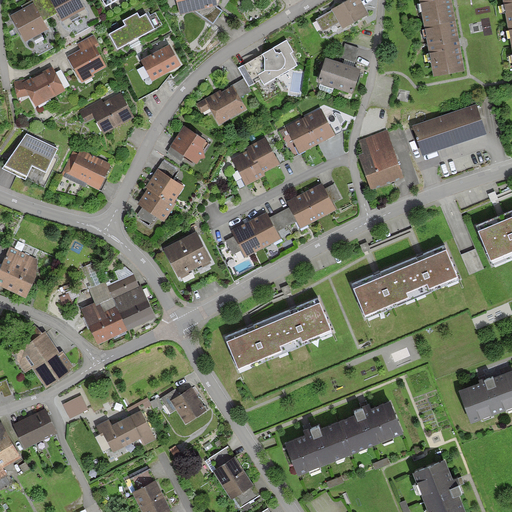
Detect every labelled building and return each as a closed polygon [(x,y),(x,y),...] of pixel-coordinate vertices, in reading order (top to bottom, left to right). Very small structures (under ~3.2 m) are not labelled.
[(49,0),(33,0),(32,1),(34,4),(44,22),(58,15),(49,0)] [(49,0),(58,15),(62,23),(85,11),(79,0),(49,0)] [(101,0),(106,8),(121,0),(101,0)] [(216,0),(175,0),(180,16),(196,12),(216,7),(218,7),(217,3),(216,0)] [(369,16),(360,0),(350,0),(344,4),(332,11),(316,20),(323,33),(339,24),(343,30),(369,16)] [(419,0),(425,30),(456,24),(451,0),(419,0)] [(511,0),(502,0),(508,31),(511,30),(511,0)] [(24,9),(34,4),(32,1),(21,6),(23,10),(24,9)] [(44,22),(34,4),(24,9),(23,10),(10,17),(25,44),(48,31),(44,22)] [(223,12),(216,7),(196,12),(213,25),(223,12)] [(151,13),(158,27),(165,23),(158,10),(151,13)] [(126,27),(110,35),(118,51),(136,42),(155,31),(147,15),(140,19),(138,15),(124,23),(126,27)] [(456,24),(425,30),(434,78),(465,73),(459,42),(456,24)] [(77,44),(81,51),(82,53),(95,46),(96,48),(99,46),(94,35),(77,44)] [(265,54),(238,69),(244,79),(249,88),(255,85),(255,86),(262,82),(264,86),(297,67),(290,55),(293,53),(287,41),(265,54)] [(346,44),(341,58),(346,60),(355,63),(360,49),(346,44)] [(78,52),(68,58),(82,84),(94,77),(93,75),(107,68),(96,48),(95,46),(82,53),(81,51),(78,52)] [(182,67),(170,46),(140,62),(152,83),(168,74),(182,67)] [(317,84),(335,90),(343,65),(334,62),(326,59),(317,84)] [(355,63),(346,60),(344,65),(349,67),(353,68),(355,63)] [(343,65),(335,90),(353,96),(361,71),(353,68),(349,67),(344,65),(343,65)] [(31,78),(14,81),(17,98),(29,96),(36,108),(66,91),(65,89),(56,74),(52,67),(42,73),(43,74),(38,77),(32,80),(31,78)] [(61,71),(56,74),(65,89),(70,86),(61,71)] [(244,79),(234,85),(241,98),(252,92),(249,88),(244,79)] [(234,85),(233,85),(215,94),(196,105),(202,114),(210,110),(219,126),(248,111),(241,98),(234,85)] [(121,94),(104,103),(103,100),(79,112),(85,123),(94,118),(103,135),(134,119),(121,94)] [(476,106),(412,128),(423,158),(487,136),(476,106)] [(312,114),(303,119),(317,147),(335,137),(331,129),(324,115),(321,110),(312,114)] [(317,147),(303,119),(294,124),(285,128),(288,134),(296,147),(300,156),(317,147)] [(208,144),(184,127),(177,137),(170,147),(171,148),(184,157),(197,166),(201,160),(205,159),(204,152),(208,144)] [(387,131),(359,141),(364,155),(359,157),(371,191),(404,179),(398,162),(387,131)] [(58,151),(27,135),(3,170),(14,175),(26,181),(32,168),(46,174),(58,151)] [(255,144),(247,149),(248,152),(255,165),(258,164),(263,174),(280,166),(266,139),(255,144)] [(181,162),(184,157),(171,148),(168,153),(181,162)] [(112,165),(81,150),(78,155),(68,176),(87,185),(99,191),(112,165)] [(255,165),(248,152),(240,156),(232,160),(247,187),(265,177),(263,174),(258,164),(255,165)] [(68,176),(78,155),(73,153),(61,176),(85,188),(87,185),(68,176)] [(163,162),(157,171),(171,180),(176,171),(163,162)] [(174,204),(184,188),(171,180),(157,171),(151,180),(146,188),(148,189),(162,198),(163,197),(174,204)] [(312,189),(304,194),(318,221),(336,211),(332,204),(325,190),(322,184),(312,189)] [(334,185),(325,190),(332,204),(341,199),(334,185)] [(162,198),(148,189),(143,197),(137,205),(142,209),(156,217),(165,223),(176,205),(174,204),(163,197),(162,198)] [(318,221),(304,194),(295,198),(286,203),(289,208),(297,222),(301,230),(318,221)] [(289,208),(269,218),(277,233),(297,222),(289,208)] [(156,217),(142,209),(137,216),(151,225),(156,217)] [(257,218),(249,222),(263,250),(281,240),(277,233),(269,218),(267,213),(257,218)] [(511,214),(502,218),(476,229),(493,269),(511,260),(511,214)] [(263,250),(249,222),(240,227),(231,231),(234,237),(242,251),(246,259),(263,250)] [(190,237),(181,242),(196,270),(212,262),(197,234),(190,237)] [(242,251),(234,237),(226,242),(234,256),(242,251)] [(196,270),(181,242),(173,246),(164,251),(179,279),(196,270)] [(38,260),(10,247),(0,270),(0,287),(26,299),(35,282),(37,278),(38,260)] [(463,254),(472,275),(486,269),(478,248),(463,254)] [(378,277),(352,287),(366,322),(459,283),(445,249),(420,259),(378,277)] [(95,263),(85,266),(92,286),(102,283),(95,263)] [(125,268),(115,272),(119,281),(134,275),(125,268)] [(119,281),(108,287),(113,300),(140,287),(134,275),(119,281)] [(108,287),(106,282),(89,290),(95,304),(97,307),(113,300),(108,287)] [(148,285),(142,288),(144,294),(147,299),(154,296),(148,285)] [(140,287),(113,300),(128,332),(155,319),(147,299),(144,294),(142,288),(141,286),(140,287)] [(98,346),(128,332),(113,300),(97,307),(95,304),(82,310),(85,317),(98,346)] [(251,330),(225,341),(240,375),(333,336),(318,302),(294,312),(251,330)] [(45,333),(13,357),(26,374),(32,369),(47,390),(71,373),(69,370),(74,367),(63,352),(61,354),(57,349),(45,333)] [(480,378),(459,386),(471,419),(482,415),(483,417),(492,413),(492,412),(507,406),(507,407),(511,404),(511,366),(494,373),(494,371),(482,375),(479,376),(480,378)] [(6,381),(0,383),(0,393),(2,392),(4,398),(12,396),(6,381)] [(181,392),(171,398),(177,408),(186,422),(207,408),(197,393),(195,389),(194,387),(192,385),(181,392)] [(171,398),(181,392),(178,386),(161,397),(171,411),(177,408),(171,398)] [(82,394),(76,396),(83,410),(88,408),(82,394)] [(356,408),(339,415),(353,448),(404,428),(391,395),(371,403),(369,399),(366,400),(355,405),(356,408)] [(70,417),(83,410),(76,396),(63,403),(70,417)] [(109,417),(97,423),(101,433),(104,431),(114,449),(140,436),(144,444),(156,437),(141,407),(120,418),(112,422),(109,417)] [(30,416),(15,423),(26,446),(58,432),(47,408),(30,416)] [(299,470),(353,448),(339,415),(321,422),(320,419),(308,424),(303,426),(305,429),(285,437),(299,470)] [(0,476),(7,472),(4,465),(21,455),(2,420),(0,420),(0,476)] [(215,466),(235,454),(228,444),(209,457),(215,466)] [(213,468),(223,482),(244,468),(235,453),(235,454),(215,466),(213,468)] [(422,489),(430,511),(457,511),(467,508),(459,488),(463,487),(459,478),(460,477),(459,475),(458,473),(453,474),(445,454),(413,467),(417,478),(415,478),(420,490),(422,489)] [(135,487),(156,477),(151,467),(130,477),(135,487)] [(244,468),(223,482),(232,496),(234,494),(253,482),(254,482),(244,468)] [(133,488),(140,503),(164,492),(156,477),(135,487),(133,488)] [(260,492),(253,482),(234,494),(241,505),(260,492)] [(164,492),(140,503),(144,511),(161,511),(170,508),(171,508),(164,492)] [(405,511),(412,511),(409,500),(403,502),(405,511)]
